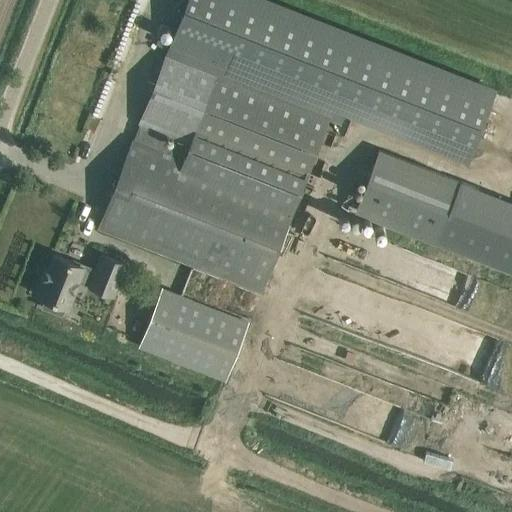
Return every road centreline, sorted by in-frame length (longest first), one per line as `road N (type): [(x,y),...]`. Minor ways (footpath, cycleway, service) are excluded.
road 1 (track): [(0,360),(209,444)]
road 2 (unclassified): [(0,123),(48,0)]
